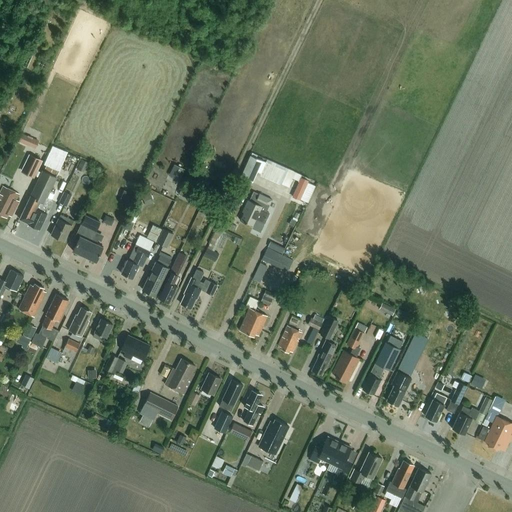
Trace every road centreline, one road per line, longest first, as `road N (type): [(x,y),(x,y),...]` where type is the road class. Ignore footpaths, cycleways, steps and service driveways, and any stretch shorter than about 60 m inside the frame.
road 1 (primary): [(511,488),(166,324)]
road 2 (unclassified): [(166,324),(320,0)]
road 3 (primary): [(166,324),(0,246)]
